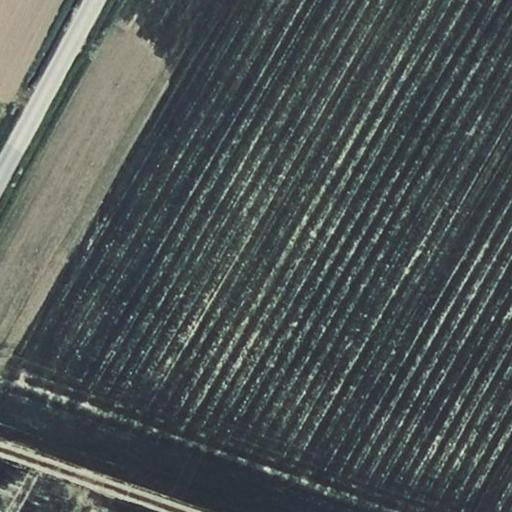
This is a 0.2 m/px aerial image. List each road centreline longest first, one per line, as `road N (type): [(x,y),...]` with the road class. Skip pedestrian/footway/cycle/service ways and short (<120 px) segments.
road 1 (tertiary): [(100,0),(0,182)]
road 2 (track): [(0,447),(181,511)]
